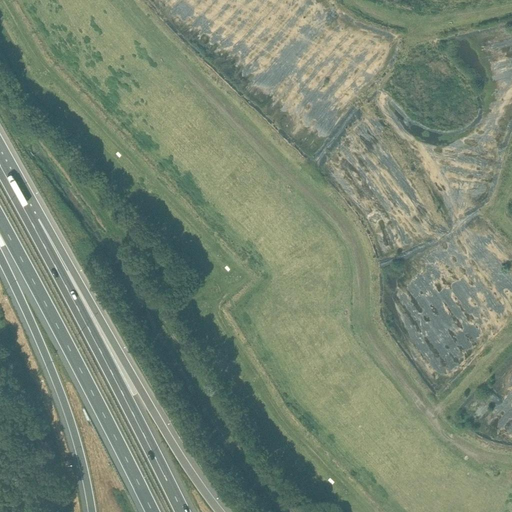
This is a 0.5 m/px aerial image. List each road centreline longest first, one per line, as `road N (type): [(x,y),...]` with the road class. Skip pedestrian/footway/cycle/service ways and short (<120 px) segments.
road 1 (motorway): [(219,511),(80,284),(31,222)]
road 2 (motorway): [(0,220),(159,511)]
road 3 (motorway): [(186,511),(31,222)]
road 4 (motorway): [(0,259),(54,377),(91,511)]
